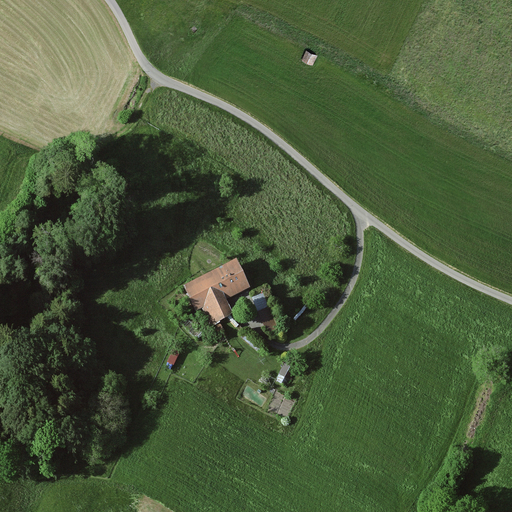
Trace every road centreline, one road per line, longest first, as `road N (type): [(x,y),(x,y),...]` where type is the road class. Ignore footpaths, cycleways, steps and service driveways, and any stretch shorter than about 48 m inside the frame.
road 1 (unclassified): [(108,0),(145,67),(166,83),(241,116),(437,267),(511,300)]
road 2 (track): [(159,77),(138,115),(107,139),(74,152),(11,154)]
